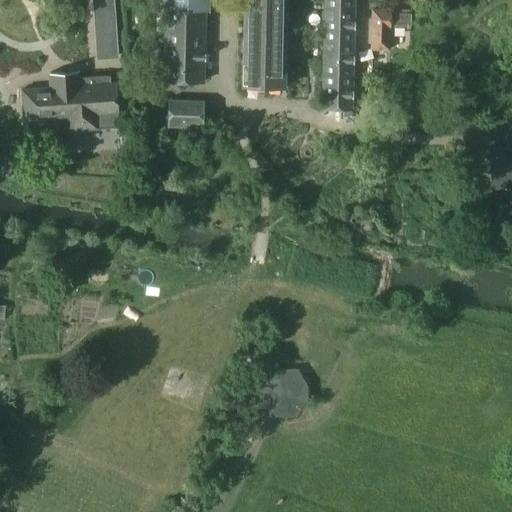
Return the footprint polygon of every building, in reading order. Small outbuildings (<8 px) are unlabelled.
[(93,0),(95,51),(119,50),(117,0),(93,0)] [(156,0),(157,9),(164,9),(162,80),(204,82),(206,11),(209,11),(208,0),(156,0)] [(243,0),(242,85),(284,86),(286,0),(324,0),(321,107),(351,108),(353,0),(243,0)] [(369,50),(389,50),(390,28),(410,29),(411,13),(391,12),(391,10),(371,10),(369,50)] [(115,83),(110,83),(109,76),(77,77),(78,85),(21,89),(23,120),(65,117),(66,131),(97,129),(96,115),(117,113),(115,83)] [(167,126),(203,128),(204,100),(168,99),(167,126)] [(511,207),(511,147),(499,148),(500,187),(511,186),(511,207)] [(271,397),(299,398),(300,370),(272,369),(271,397)]
